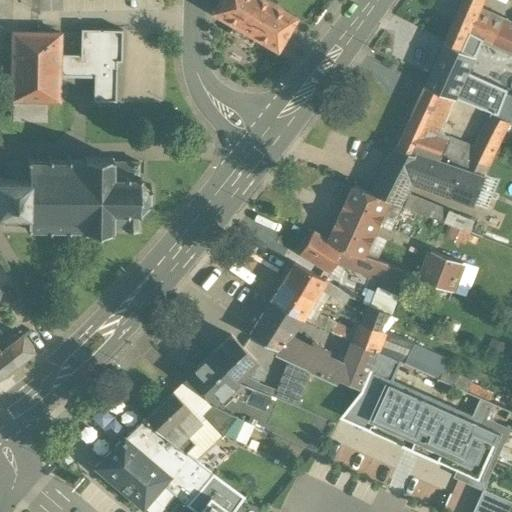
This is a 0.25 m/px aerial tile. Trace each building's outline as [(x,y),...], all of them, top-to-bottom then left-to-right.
[(295,18),(263,0),(218,0),(211,13),(276,50),(283,38),(295,18)] [(503,24),(479,12),(483,0),(463,0),(446,41),(463,50),(471,31),(484,38),(493,43),(503,24)] [(511,29),(503,24),(493,43),(511,50),(511,29)] [(121,30),(80,29),(79,55),(59,54),(60,33),(11,32),(10,100),(58,102),(59,77),(93,77),(92,101),(115,102),(116,70),(115,70),(115,61),(121,62),(121,30)] [(484,38),(471,31),(463,50),(476,56),(484,38)] [(292,44),(283,38),(276,50),(283,54),(292,44)] [(457,99),(500,116),(509,91),(469,73),(476,56),(463,50),(446,41),(426,86),(444,94),(457,99)] [(411,120),(430,126),(431,123),(444,94),(426,86),(411,120)] [(443,128),(457,99),(444,94),(431,123),(443,128)] [(476,151),(468,167),(486,173),(508,124),(491,118),(476,151)] [(448,141),(426,134),(430,126),(411,120),(408,127),(399,147),(421,156),(422,152),(438,157),(442,158),(448,141)] [(476,151),(448,141),(442,158),(468,167),(476,151)] [(421,156),(399,147),(375,194),(388,199),(401,204),(409,186),(413,176),(420,178),(422,175),(425,176),(431,178),(438,157),(422,152),(421,156)] [(69,157),(66,157),(66,161),(50,161),(50,157),(47,157),(47,161),(29,160),(27,158),(25,160),(27,163),(5,163),(5,165),(4,165),(4,175),(5,175),(5,177),(0,176),(0,210),(5,210),(5,212),(3,212),(3,223),(5,223),(5,225),(27,225),(24,228),(26,230),(29,227),(47,228),(46,231),(50,231),(50,228),(65,228),(65,232),(68,232),(69,228),(83,228),(83,232),(86,232),(87,231),(107,231),(107,232),(111,232),(111,228),(124,228),(124,232),(137,232),(138,215),(140,214),(139,211),(146,203),(150,205),(151,202),(148,200),(148,190),(151,189),(150,186),(147,187),(139,180),(141,176),(138,175),(138,162),(112,162),(112,157),(108,157),(108,158),(87,158),(87,157),(84,157),(83,161),(69,161),(69,157)] [(442,158),(438,157),(431,178),(427,186),(475,202),(475,201),(486,173),(468,167),(442,158)] [(500,178),(486,173),(475,201),(489,206),(500,178)] [(420,178),(413,176),(409,186),(414,187),(415,185),(421,187),(425,176),(422,175),(420,178)] [(375,194),(355,186),(345,207),(365,215),(379,220),(388,199),(375,194)] [(426,204),(415,200),(412,208),(421,212),(422,213),(426,204)] [(449,214),(426,204),(422,213),(445,222),(446,222),(446,221),(468,231),(474,218),(451,208),(449,214)] [(365,215),(345,207),(328,241),(328,242),(345,250),(363,256),(364,257),(365,254),(373,235),(359,228),(365,215)] [(359,228),(373,235),(379,220),(365,215),(359,228)] [(328,241),(313,232),(299,255),(331,274),(338,261),(345,250),(328,242),(328,241)] [(363,256),(345,250),(338,261),(359,269),(359,267),(363,256)] [(433,250),(428,264),(422,278),(434,283),(453,290),(464,261),(433,250)] [(363,256),(359,267),(383,276),(388,264),(388,263),(387,263),(376,259),(365,254),(364,257),(363,256)] [(293,262),(291,266),(282,282),(310,297),(315,288),(321,279),(293,262)] [(401,269),(388,264),(383,276),(372,305),(393,313),(408,273),(408,272),(401,269)] [(315,288),(346,306),(351,297),(321,279),(315,288)] [(310,297),(282,282),(269,301),(296,317),(297,317),(298,317),(307,302),(310,297)] [(296,317),(269,301),(248,336),(275,349),(273,354),(287,360),(301,367),(311,348),(293,338),(292,331),(288,329),(296,317)] [(372,305),(370,304),(363,321),(386,331),(393,313),(372,305)] [(355,342),(358,331),(317,314),(312,323),(316,324),(355,342)] [(358,331),(355,342),(378,351),(386,331),(363,321),(358,331)] [(386,331),(378,351),(402,362),(487,400),(491,391),(470,382),(470,373),(445,362),(446,358),(402,338),(386,331)] [(255,362),(231,335),(210,356),(235,381),(241,376),(255,362)] [(0,377),(28,355),(32,353),(22,336),(13,342),(10,337),(0,343),(0,377)] [(311,348),(301,367),(311,371),(337,384),(339,380),(363,390),(369,374),(378,351),(355,342),(350,352),(344,366),(311,348)] [(363,390),(347,412),(371,423),(370,431),(479,481),(502,433),(485,426),(494,405),(480,399),(471,416),(393,381),(402,362),(378,351),(369,374),(363,390)] [(235,381),(210,356),(193,372),(189,375),(214,401),(224,391),(235,381)] [(275,390),(273,396),(297,406),(311,371),(301,367),(287,360),(275,390)] [(259,385),(241,376),(235,381),(251,388),(266,394),(273,397),(273,396),(275,390),(259,385)] [(235,381),(224,391),(246,400),(251,388),(235,381)] [(266,394),(251,388),(246,400),(261,406),(266,394)] [(200,422),(171,392),(144,419),(175,446),(200,422)] [(220,437),(235,418),(209,405),(200,414),(204,419),(219,436),(220,437)] [(113,439),(122,429),(100,409),(91,419),(113,439)] [(144,419),(122,442),(97,467),(141,506),(162,484),(174,496),(186,505),(211,474),(194,460),(175,446),(144,419)] [(204,419),(200,422),(175,446),(194,460),(219,436),(204,419)] [(211,474),(186,505),(194,511),(197,511),(210,497),(230,511),(232,511),(244,498),(211,474)] [(462,481),(446,511),(469,511),(481,491),(462,481)] [(159,511),(174,496),(162,484),(141,506),(148,511),(159,511)] [(511,511),(511,501),(484,490),(474,511),(511,511)] [(230,511),(210,497),(197,511),(230,511)]
